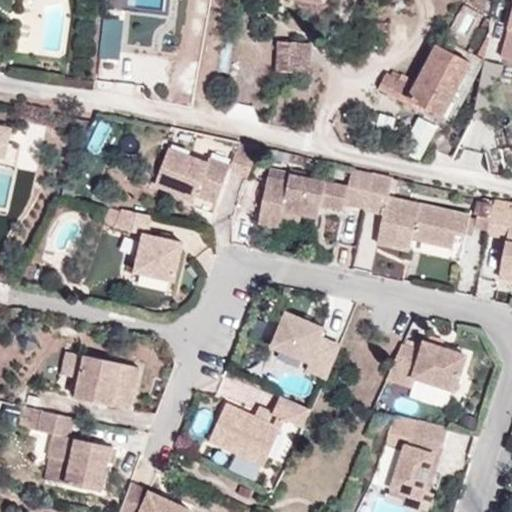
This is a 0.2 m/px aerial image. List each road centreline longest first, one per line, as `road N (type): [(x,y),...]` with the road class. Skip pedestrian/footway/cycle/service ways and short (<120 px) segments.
road 1 (residential): [(0,79),(511,185)]
road 2 (residential): [(511,348),(489,312),(264,263),(226,281),(203,341)]
road 3 (residential): [(203,341),(0,291)]
road 4 (residential): [(472,511),(511,388)]
